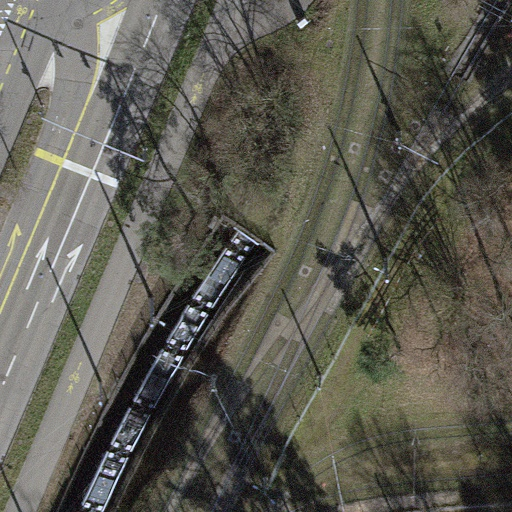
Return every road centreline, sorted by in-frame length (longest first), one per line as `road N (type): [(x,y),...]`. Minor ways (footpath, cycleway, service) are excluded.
road 1 (tertiary): [(0,337),(143,0)]
road 2 (tertiary): [(49,0),(0,117)]
